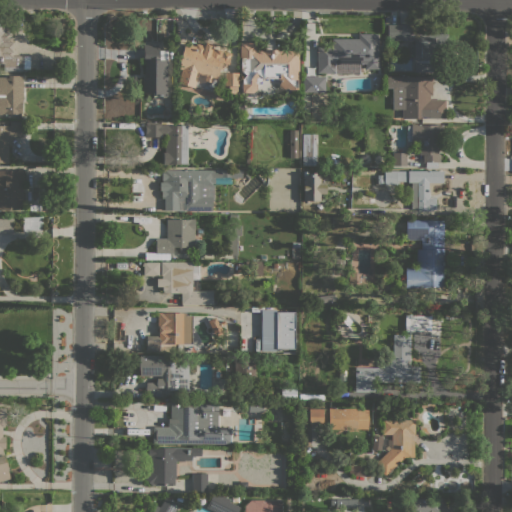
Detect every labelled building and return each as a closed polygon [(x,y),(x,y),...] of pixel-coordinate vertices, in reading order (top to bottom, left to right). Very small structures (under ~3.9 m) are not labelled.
[(0,22),(12,22),(11,56),(22,56),(22,71),(3,71),(3,63),(0,63),(0,22)] [(413,41),(387,40),(387,24),(412,24),(412,33),(447,34),(447,44),(432,44),(432,72),(413,72),(414,56),(413,56),(413,41)] [(358,38),(358,34),(378,34),(378,68),(365,68),(365,64),(359,64),(359,73),(316,73),(317,46),(331,46),(331,38),(358,38)] [(255,42),(255,50),(297,50),(297,92),(288,92),(287,90),(287,88),(286,88),(285,89),(284,89),(282,89),(280,88),(279,87),(279,85),(279,83),(279,82),(280,81),(278,79),(279,78),(277,78),(277,79),(276,80),(275,80),(274,80),(273,79),(272,79),(271,80),(270,80),(269,80),(268,79),(267,79),(266,79),(266,80),(265,80),(263,79),(263,78),(261,78),(261,80),(261,81),(261,82),(262,83),(261,84),(259,83),(256,83),(256,89),(252,92),(241,93),(241,83),(239,83),(239,70),(239,42),(255,42)] [(205,75),(198,73),(195,85),(187,83),(186,85),(179,83),(180,81),(178,80),(181,67),(179,66),(180,63),(179,63),(184,43),(194,46),(195,43),(206,46),(205,49),(221,54),(222,51),(231,53),(228,64),(226,63),(225,66),(220,69),(219,69),(216,79),(212,78),(211,82),(204,80),(205,75)] [(144,63),(143,63),(143,44),(151,44),(151,46),(159,46),(158,49),(168,49),(168,61),(167,61),(166,95),(165,95),(165,99),(153,98),(153,95),(152,95),(152,92),(143,92),(144,63)] [(237,94),(227,94),(228,86),(224,86),(224,72),(237,73),(237,94)] [(0,77),(8,77),(8,75),(23,75),(23,102),(20,102),(20,114),(0,114),(0,77)] [(324,76),(324,92),(302,92),(302,76),(324,76)] [(432,76),(432,94),(429,94),(429,99),(445,99),(445,118),(428,118),(428,116),(418,116),(418,118),(401,118),(401,109),(392,109),(392,88),(386,88),(386,76),(432,76)] [(309,104),(302,105),(301,94),(309,93),(309,104)] [(247,111),(248,111),(249,112),(250,113),(251,114),(251,115),(250,117),(250,118),(248,119),(247,119),(245,119),(244,118),(243,117),(243,115),(243,114),(244,113),(245,111),(247,111)] [(8,162),(0,162),(0,125),(9,125),(9,122),(22,122),(22,137),(12,137),(12,145),(8,145),(8,162)] [(145,137),(145,122),(160,122),(160,124),(169,124),(169,125),(187,125),(187,137),(189,137),(189,140),(187,140),(187,163),(172,163),(172,164),(162,165),(161,152),(164,152),(164,138),(166,136),(166,134),(161,134),(161,136),(145,137)] [(442,124),(442,135),(438,135),(438,162),(437,162),(437,167),(425,167),(425,162),(423,162),(423,154),(419,154),(419,142),(411,142),(411,141),(407,141),(407,126),(410,126),(410,124),(442,124)] [(297,158),(289,158),(289,130),(297,130),(297,158)] [(316,165),(301,165),(301,134),(317,134),(316,165)] [(406,165),(392,165),(392,152),(406,152),(406,165)] [(0,170),(18,170),(18,169),(24,169),(24,187),(23,187),(23,200),(21,200),(21,210),(0,209),(0,170)] [(164,196),(161,196),(162,190),(159,190),(159,182),(161,181),(161,178),(161,174),(161,169),(212,170),(212,177),(214,177),(214,183),(211,182),(211,184),(213,184),(213,200),(211,200),(211,211),(164,210),(164,196)] [(442,171),(442,182),(427,182),(427,192),(429,192),(429,197),(435,197),(435,209),(429,209),(429,210),(417,210),(417,209),(417,208),(410,208),(410,182),(407,182),(407,181),(396,181),(396,184),(384,184),(384,171),(442,171)] [(320,182),(325,182),(325,193),(320,193),(320,200),(308,200),(308,202),(303,202),(303,175),(308,175),(308,172),(315,172),(315,175),(320,175),(320,182)] [(237,255),(228,254),(228,235),(232,235),(233,225),(229,225),(229,214),(237,215),(237,218),(238,218),(237,225),(241,225),(240,235),(237,235),(237,255)] [(42,216),(43,229),(23,231),(22,217),(42,216)] [(0,217),(13,217),(13,232),(0,232),(0,217)] [(194,251),(178,251),(178,247),(173,247),(173,253),(155,253),(155,238),(166,238),(166,218),(194,219),(194,251)] [(443,220),(443,287),(405,287),(405,267),(416,267),(416,249),(421,249),(421,239),(405,239),(405,220),(443,220)] [(333,248),(343,248),(343,275),(334,275),(334,272),(333,272),(333,248)] [(199,261),(199,290),(213,290),(213,304),(180,304),(180,293),(162,293),(162,284),(161,284),(161,275),(143,275),(143,262),(160,262),(160,261),(199,261)] [(262,275),(250,275),(251,261),(262,261),(262,275)] [(355,283),(348,282),(348,271),(356,272),(355,283)] [(333,294),(334,301),(319,303),(319,296),(333,294)] [(375,382),(375,391),(355,391),(355,367),(382,367),(382,363),(393,363),(392,335),(406,335),(406,330),(405,330),(405,315),(416,315),(416,309),(421,309),(421,315),(430,315),(430,331),(410,331),(410,366),(419,366),(419,381),(375,382)] [(294,349),(276,348),(276,350),(260,350),(261,310),(276,310),(276,311),(294,311),(294,349)] [(186,344),(172,344),(172,345),(160,345),(160,351),(146,351),(146,335),(160,335),(160,336),(161,337),(161,328),(157,327),(157,312),(187,313),(187,315),(192,315),(191,343),(186,343),(186,344)] [(188,390),(178,390),(178,393),(162,393),(162,397),(146,397),(146,382),(156,382),(155,378),(160,378),(160,375),(139,376),(139,355),(187,355),(188,390)] [(254,378),(234,378),(234,355),(255,355),(254,378)] [(262,401),(262,412),(248,412),(249,401),(262,401)] [(217,428),(230,428),(230,445),(152,443),(152,426),(167,426),(167,418),(169,418),(170,403),(218,403),(217,428)] [(0,407),(5,407),(5,428),(2,428),(2,436),(5,436),(5,448),(2,448),(9,478),(0,480),(0,407)] [(323,409),(322,424),(308,424),(309,408),(323,409)] [(367,408),(367,428),(355,428),(355,429),(328,429),(328,408),(367,408)] [(413,457),(406,457),(388,478),(374,465),(391,445),(391,434),(382,434),(381,420),(414,419),(413,457)] [(200,447),(200,449),(220,448),(220,454),(201,455),(201,456),(191,456),(191,460),(183,460),(183,461),(175,461),(175,477),(174,477),(174,485),(151,485),(144,478),(148,474),(147,449),(200,447)] [(349,462),(368,463),(367,476),(352,476),(352,474),(348,473),(349,462)] [(207,491),(192,491),(192,473),(206,473),(207,491)] [(246,490),(239,489),(239,481),(247,481),(246,490)] [(215,511),(206,507),(212,494),(218,498),(220,494),(230,500),(229,502),(239,507),(236,511),(215,511)] [(153,511),(151,511),(155,505),(159,507),(165,497),(167,498),(168,496),(172,498),(171,500),(179,504),(174,511),(153,511)] [(435,498),(435,508),(437,508),(437,511),(411,511),(411,498),(435,498)] [(338,499),(356,499),(356,508),(346,508),(338,508),(338,499)]
